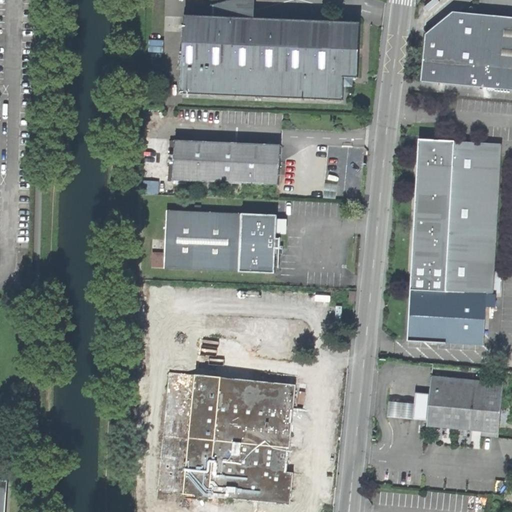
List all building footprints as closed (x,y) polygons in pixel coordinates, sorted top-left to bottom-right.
[(343,100),(344,78),(358,78),(358,77),(357,77),(357,58),(359,24),(360,24),(360,23),(253,18),(248,0),(227,0),(211,4),(211,5),(214,5),(213,16),(185,15),(182,94),(343,100)] [(419,82),(511,91),(511,18),(461,13),(460,16),(458,16),(451,19),(444,23),(437,28),(430,36),(425,44),(423,44),(421,64),(419,82)] [(174,180),(279,186),(280,163),(281,145),(175,139),(174,180)] [(501,145),(419,140),(408,342),(484,346),(486,307),(486,295),(493,295),(493,293),(494,272),(501,145)] [(165,253),(164,268),(164,269),(275,273),(276,255),(276,249),(280,249),(280,247),(281,243),(281,239),(277,239),(277,234),(277,219),(278,216),(166,211),(165,253)] [(287,220),(277,219),(277,234),(286,234),(287,220)] [(151,267),(164,268),(165,253),(152,252),(151,267)] [(496,295),(493,295),(486,295),(486,307),(496,308),(496,303),(496,295)] [(297,386),(196,376),(184,494),(253,501),(260,502),(291,505),(294,473),(288,472),(291,442),(297,386)] [(503,384),(432,378),(427,426),(482,431),(482,436),(498,438),(503,384)] [(429,394),(416,393),(414,419),(427,420),(429,394)] [(413,418),(414,404),(389,402),(388,416),(413,418)]
